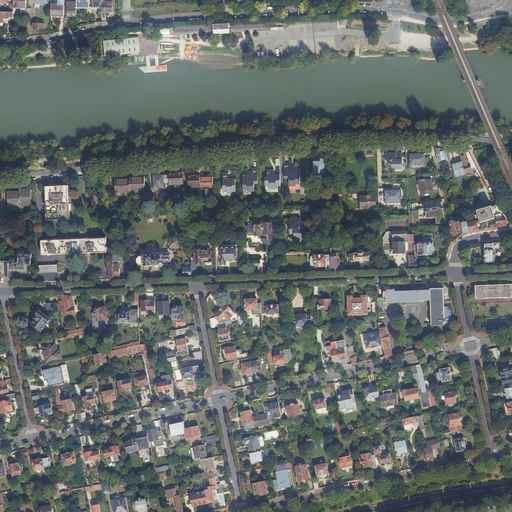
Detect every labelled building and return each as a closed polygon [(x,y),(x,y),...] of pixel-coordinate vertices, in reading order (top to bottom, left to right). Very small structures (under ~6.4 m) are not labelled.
[(114,13),(114,3),(113,3),(113,0),(107,0),(108,2),(104,2),(104,1),(102,1),(102,7),(101,13),(114,13)] [(52,5),(51,17),(64,17),(64,3),(58,3),(58,5),(52,5)] [(67,17),(76,18),(77,7),(77,3),(67,3),(67,17)] [(5,13),(0,12),(0,23),(4,24),(4,20),(8,20),(14,20),(14,13),(13,13),(5,13)] [(268,29),(268,23),(174,28),(174,33),(213,31),(214,35),(229,34),(229,31),(268,29)] [(140,53),(138,36),(104,40),(106,56),(140,53)] [(406,170),(406,156),(402,156),(396,156),(396,154),(385,155),(385,161),(388,162),(388,165),(391,165),(391,170),(406,170)] [(424,154),(410,154),(410,165),(425,165),(424,154)] [(464,168),(463,169),(465,174),(472,172),(469,165),(468,165),(465,155),(460,156),(464,168)] [(325,158),(320,158),(320,161),(312,161),(313,174),(325,174),(325,158)] [(462,163),(452,165),(455,178),(465,175),(465,174),(463,169),(462,163)] [(289,167),(284,167),(285,180),(289,180),(289,187),(296,187),(296,185),(301,185),(300,172),(295,172),(295,170),(292,170),(292,167),(291,167),(291,164),(289,164),(289,167)] [(280,168),(276,168),(276,174),(276,176),(273,176),(273,174),(267,174),(267,178),(265,179),(265,187),(270,187),(270,190),(276,190),(276,187),(280,187),(280,168)] [(253,172),(253,169),(251,169),(251,173),(250,173),(250,176),(246,176),(247,179),(243,179),(243,191),(247,191),(247,193),(254,193),(254,185),(258,185),(257,172),(253,172)] [(177,174),(168,175),(169,183),(169,185),(183,184),(182,173),(177,173),(177,174)] [(236,193),(235,174),(231,174),(231,177),(231,180),(228,181),(228,177),(222,177),(223,193),(236,193)] [(169,183),(168,175),(153,176),(154,189),(165,188),(165,183),(169,183)] [(200,176),(188,176),(188,188),(201,187),(200,179),(200,176)] [(145,178),(130,179),(130,180),(130,192),(145,190),(145,178)] [(200,179),(201,187),(201,189),(213,188),(213,178),(200,179)] [(430,179),(419,181),(419,184),(417,185),(419,195),(432,193),(430,179)] [(115,193),(130,193),(130,192),(130,180),(115,181),(115,193)] [(68,187),(46,187),(47,221),(70,221),(68,187)] [(21,195),(19,195),(19,203),(21,203),(21,206),(31,206),(30,191),(21,191),(21,195)] [(401,191),(385,191),(385,200),(393,200),(393,203),(401,203),(401,191)] [(19,203),(19,195),(18,195),(17,193),(9,193),(9,206),(18,206),(18,203),(19,203)] [(375,198),(360,198),(361,210),(375,209),(375,198)] [(447,222),(444,207),(443,207),(438,206),(434,205),(433,206),(413,209),(413,224),(420,224),(420,217),(437,217),(437,223),(447,222)] [(497,205),(491,207),(495,219),(495,220),(496,220),(497,228),(503,227),(506,227),(506,224),(505,219),(502,219),(502,217),(506,217),(503,213),(502,213),(501,212),(502,211),(497,205)] [(491,207),(476,211),(480,223),(495,219),(491,207)] [(454,219),(454,222),(457,233),(463,232),(461,223),(460,221),(460,218),(454,219)] [(294,235),(294,238),(294,242),(301,242),(301,237),(305,237),(305,222),(301,222),(301,219),(289,219),(289,225),(291,225),(291,230),(289,230),(290,235),(294,235)] [(476,222),(467,224),(469,233),(474,231),(478,231),(476,222)] [(266,235),(268,235),(272,235),(272,225),(262,225),(255,225),(255,227),(246,227),(246,236),(260,236),(260,238),(266,238),(266,235)] [(409,242),(409,235),(393,235),(393,254),(409,253),(409,242)] [(107,251),(106,243),(106,239),(42,242),(42,256),(107,253),(107,251)] [(432,244),(418,244),(417,244),(417,245),(413,245),(414,250),(418,251),(418,256),(432,255),(431,248),(433,248),(433,244),(432,244)] [(493,249),(493,244),(484,245),(485,250),(484,250),(485,263),(494,263),(494,258),(495,258),(495,254),(494,254),(494,250),(493,250),(493,249)] [(215,246),(216,258),(219,258),(220,266),(226,266),(226,262),(226,261),(230,261),(230,262),(237,262),(236,248),(225,249),(225,246),(215,246)] [(191,268),(192,277),(196,277),(196,264),(197,264),(198,265),(201,265),(202,264),(203,264),(203,263),(212,262),(211,251),(205,251),(205,250),(202,250),(202,251),(196,251),(196,263),(191,263),(191,268)] [(354,255),(349,255),(350,262),(354,262),(369,261),(369,254),(363,254),(363,252),(362,251),(360,252),(358,253),(359,254),(354,254),(354,255)] [(32,255),(19,255),(18,268),(27,268),(27,266),(31,266),(32,255)] [(143,257),(139,257),(137,260),(137,264),(139,267),(144,267),(144,268),(151,267),(151,266),(160,266),(161,267),(162,268),(164,266),(164,265),(162,264),(168,264),(170,263),(171,263),(171,262),(172,261),(172,260),(171,259),(171,258),(170,257),(169,257),(163,257),(163,256),(162,255),(161,255),(160,256),(151,257),(151,256),(143,256),(143,257)] [(326,267),(326,272),(332,272),(331,256),(328,256),(328,262),(327,262),(327,261),(326,260),(326,255),(315,256),(315,257),(315,267),(315,268),(326,267)] [(331,256),(332,272),(338,272),(337,267),(339,267),(339,262),(337,262),(337,257),(336,257),(336,255),(331,255),(331,256)] [(410,257),(410,269),(417,269),(417,266),(418,266),(418,263),(417,263),(416,262),(415,257),(412,257),(410,257)] [(183,268),(183,278),(192,277),(191,268),(183,268)] [(484,287),(475,287),(476,300),(511,298),(511,285),(502,286),(502,285),(498,285),(498,286),(488,286),(488,285),(484,285),(484,287)] [(384,298),(383,298),(383,304),(386,303),(416,302),(429,301),(430,325),(435,325),(435,327),(440,327),(440,325),(450,324),(450,308),(443,308),(442,290),(441,290),(431,290),(430,291),(395,292),(395,290),(393,291),(390,291),(387,291),(385,291),(385,295),(384,295),(384,298)] [(79,305),(78,296),(59,297),(61,306),(63,314),(70,313),(69,310),(74,308),(74,306),(79,305)] [(348,316),(368,315),(367,296),(362,296),(362,299),(353,299),(353,297),(348,297),(348,309),(347,310),(347,312),(347,313),(348,314),(348,316)] [(383,298),(377,298),(378,310),(386,310),(386,303),(383,304),(383,298)] [(261,299),(262,315),(267,314),(267,315),(282,314),(282,305),(266,306),(266,299),(261,299)] [(258,310),(258,300),(245,300),(246,311),(258,310)] [(321,311),(332,310),(331,300),(320,301),(321,311)] [(155,314),(155,301),(141,301),(141,315),(155,314)] [(170,315),(169,301),(158,302),(159,316),(170,315)] [(211,320),(212,329),(218,327),(220,327),(219,323),(219,322),(220,321),(225,317),(229,321),(230,319),(229,318),(232,316),(234,313),(227,306),(224,309),(223,308),(220,311),(221,312),(218,314),(218,315),(216,317),(216,318),(211,320)] [(183,318),(183,307),(175,307),(175,309),(173,309),(173,319),(183,318)] [(111,319),(109,308),(105,309),(105,308),(100,309),(96,310),(96,314),(96,317),(97,321),(102,321),(102,320),(107,320),(107,319),(111,319)] [(40,331),(50,319),(40,311),(39,312),(38,311),(36,314),(37,315),(36,316),(38,318),(32,325),(40,331)] [(308,326),(313,326),(311,312),(307,313),(307,315),(295,316),(295,328),(308,327),(308,326)] [(116,323),(130,323),(130,313),(124,313),(124,315),(116,316),(116,323)] [(364,325),(378,324),(378,317),(363,318),(364,325)] [(197,332),(196,325),(188,326),(189,328),(173,331),(170,331),(170,337),(197,332)] [(220,327),(218,327),(221,341),(229,339),(227,329),(226,329),(225,326),(220,327)] [(386,357),(392,356),(389,341),(389,340),(388,336),(386,328),(380,330),(381,335),(383,346),(383,348),(386,357)] [(383,346),(381,335),(375,336),(375,335),(370,336),(370,337),(365,338),(368,349),(373,348),(377,347),(383,346)] [(269,364),(270,365),(273,364),(272,358),(270,351),(271,351),(267,336),(263,336),(268,356),(269,364)] [(176,357),(189,354),(186,339),(176,341),(179,352),(176,352),(176,353),(170,354),(171,358),(176,357)] [(341,367),(348,366),(344,349),(347,349),(345,341),(336,343),(341,365),(341,367)] [(140,346),(140,342),(115,348),(115,351),(127,348),(140,346)] [(336,343),(336,342),(332,343),(332,346),(326,348),(327,353),(332,352),(335,366),(341,365),(336,343)] [(43,347),(44,350),(46,359),(46,360),(52,359),(52,362),(62,359),(60,350),(57,351),(56,344),(51,346),(50,345),(43,347)] [(127,348),(115,351),(108,352),(109,356),(128,352),(127,348)] [(233,359),(234,362),(238,362),(235,348),(223,350),(225,360),(233,359)] [(292,364),(293,362),(291,350),(280,352),(281,357),(275,358),(276,365),(287,363),(288,364),(292,364)] [(203,358),(201,351),(193,353),(194,360),(203,358)] [(106,362),(104,353),(94,355),(96,364),(106,362)] [(250,359),(253,374),(262,372),(260,361),(258,362),(257,358),(250,359)] [(244,376),(253,374),(250,359),(241,361),(244,376)] [(151,370),(149,363),(146,364),(150,381),(154,380),(152,370),(151,370)] [(424,382),(421,365),(416,366),(420,381),(420,383),(424,382)] [(65,383),(62,366),(50,369),(43,371),(46,387),(65,383)] [(201,375),(198,366),(181,369),(183,379),(201,375)] [(441,372),(443,381),(443,382),(452,380),(450,368),(440,370),(441,372)] [(511,369),(500,371),(503,385),(511,382),(511,369)] [(138,373),(133,374),(135,385),(137,384),(137,386),(138,388),(141,388),(145,387),(149,386),(149,384),(147,376),(140,377),(139,374),(138,373)] [(382,373),(375,375),(377,382),(384,380),(382,373)] [(126,389),(132,388),(130,379),(118,382),(120,391),(126,390),(126,389)] [(9,392),(6,381),(4,381),(0,382),(0,388),(1,394),(0,394),(0,397),(3,397),(3,394),(9,392)] [(162,391),(173,388),(172,381),(167,382),(155,385),(157,393),(163,392),(162,391)] [(366,400),(380,397),(378,387),(370,389),(369,388),(364,389),(366,400)] [(54,390),(54,393),(56,404),(58,413),(74,410),(71,400),(61,402),(58,389),(54,390)] [(95,403),(94,395),(93,393),(92,389),(86,390),(87,397),(83,398),(85,407),(94,406),(93,404),(95,403)] [(423,409),(432,407),(428,392),(427,392),(422,393),(421,389),(419,389),(418,389),(417,389),(407,391),(402,392),(403,398),(405,398),(406,402),(421,398),(423,409)] [(116,400),(114,390),(103,393),(105,402),(116,400)] [(340,410),(347,409),(354,407),(353,403),(353,401),(355,400),(353,390),(346,391),(347,395),(342,396),(337,397),(340,410)] [(387,407),(399,404),(397,394),(392,395),(392,391),(391,390),(384,392),(384,393),(384,394),(384,396),(380,397),(382,408),(387,407)] [(449,407),(457,405),(456,403),(457,403),(455,392),(454,392),(453,390),(446,392),(446,394),(448,404),(449,404),(449,407)] [(273,429),(280,427),(284,427),(278,401),(271,403),(270,398),(267,398),(271,416),(272,424),(273,429)] [(314,402),(316,411),(327,408),(325,399),(314,402)] [(0,413),(9,412),(8,411),(13,410),(12,405),(16,405),(15,402),(11,403),(11,401),(6,403),(5,401),(0,402),(0,413)] [(40,408),(34,409),(36,418),(50,415),(50,413),(52,413),(51,405),(40,407),(40,408)] [(301,415),(299,405),(287,407),(289,417),(301,415)] [(254,428),(269,425),(267,417),(253,420),(251,412),(241,414),(244,425),(245,429),(254,427),(254,428)] [(449,427),(450,433),(453,432),(458,431),(463,430),(459,414),(457,414),(457,412),(446,414),(445,416),(445,418),(447,424),(447,426),(449,427)] [(419,422),(418,417),(403,420),(405,432),(412,431),(411,424),(419,422)] [(185,429),(183,422),(170,425),(172,437),(185,434),(185,436),(186,435),(184,430),(185,430),(185,429)] [(199,426),(191,428),(194,439),(201,437),(199,426)] [(194,439),(191,428),(185,429),(185,430),(184,430),(186,435),(185,436),(187,443),(183,444),(184,447),(195,444),(194,439)] [(157,429),(147,432),(149,442),(159,440),(157,429)] [(249,454),(261,451),(258,436),(244,438),(243,440),(244,444),(246,446),(248,446),(249,454)] [(457,452),(467,450),(464,438),(455,440),(457,452)] [(138,450),(136,440),(130,441),(131,442),(125,444),(127,453),(138,450)] [(403,455),(410,453),(407,440),(393,443),(397,458),(403,456),(403,455)] [(428,466),(435,465),(434,459),(432,449),(440,448),(439,441),(427,443),(429,450),(425,451),(427,459),(428,466)] [(121,455),(119,447),(116,447),(116,445),(114,445),(111,445),(110,447),(110,449),(104,451),(107,463),(114,462),(115,464),(120,463),(118,455),(121,455)] [(203,460),(206,459),(203,446),(195,447),(197,458),(193,459),(194,462),(200,461),(203,460)] [(374,453),(376,459),(378,459),(380,465),(392,463),(390,455),(382,457),(381,454),(382,454),(381,446),(373,448),(374,453)] [(262,457),(261,451),(249,454),(252,464),(266,461),(267,460),(266,457),(265,456),(262,457)] [(419,461),(427,459),(425,451),(418,452),(419,461)] [(92,452),(84,454),(86,462),(100,459),(99,452),(92,453),(92,452)] [(76,463),(74,453),(62,455),(64,466),(76,463)] [(374,468),(377,468),(376,459),(374,453),(362,456),(365,468),(370,467),(374,466),(374,468)] [(341,469),(353,466),(351,457),(350,457),(350,454),(345,455),(346,458),(339,459),(341,469)] [(51,466),(49,458),(42,460),(42,459),(33,461),(35,471),(44,469),(44,468),(51,466)] [(216,471),(213,458),(206,459),(203,460),(205,473),(214,471),(216,471)] [(24,474),(22,463),(10,466),(12,471),(13,475),(13,477),(21,475),(21,474),(24,474)] [(287,471),(293,470),(291,463),(278,466),(275,467),(278,481),(274,482),(276,490),(291,487),(287,471)] [(323,465),(320,466),(316,467),(318,476),(329,474),(327,464),(323,465)] [(309,480),(306,466),(296,468),(299,482),(309,480)] [(217,485),(214,471),(205,473),(203,473),(203,478),(209,477),(211,486),(215,485),(217,485)] [(256,495),(267,493),(265,482),(253,484),(256,495)] [(110,493),(108,483),(101,484),(103,494),(110,493)] [(102,489),(101,485),(91,487),(88,487),(85,488),(86,493),(102,489)] [(215,485),(211,486),(205,488),(205,492),(208,503),(215,502),(212,490),(216,489),(215,485)] [(183,511),(180,493),(178,486),(176,487),(177,496),(176,489),(166,491),(167,499),(175,497),(178,511),(183,511)] [(193,506),(208,503),(205,492),(191,495),(193,506)] [(128,511),(125,498),(112,501),(114,511),(128,511)] [(148,509),(146,499),(142,500),(142,498),(138,499),(138,501),(135,502),(137,511),(147,511),(147,509),(148,509)]
